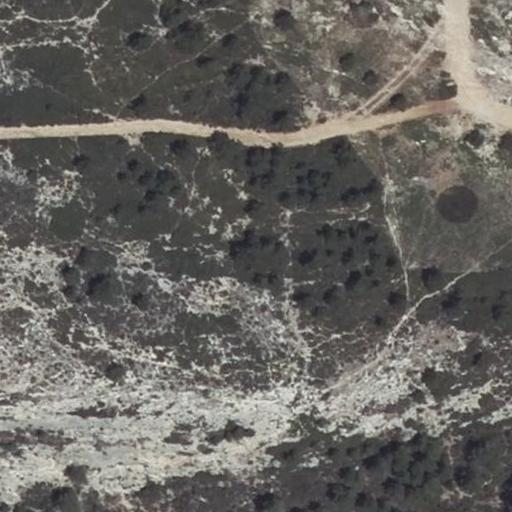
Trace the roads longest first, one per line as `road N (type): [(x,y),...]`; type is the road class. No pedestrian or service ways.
road 1 (track): [(481,104),(228,133),(177,123),(0,135)]
road 2 (track): [(511,121),(481,104),(449,65),(456,0)]
